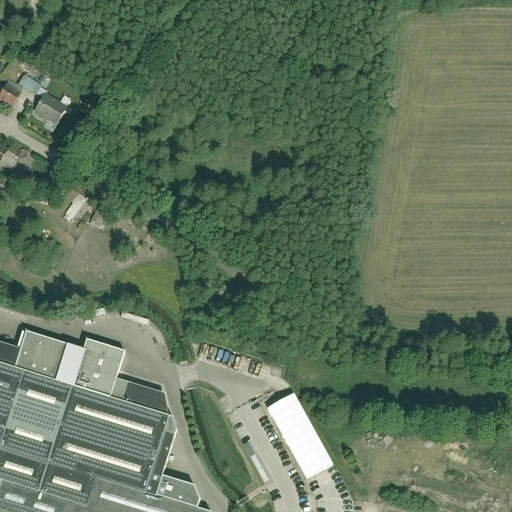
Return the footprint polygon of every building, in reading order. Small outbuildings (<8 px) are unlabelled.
[(18,94),(5,86),(0,93),(0,103),(9,109),(18,94)] [(66,107),(45,95),(35,113),(56,125),(66,107)] [(73,197),(64,218),(72,222),(81,200),(73,197)] [(169,412),(173,396),(164,393),(116,378),(125,352),(86,339),(83,349),(24,331),(18,349),(0,343),(0,511),(206,511),(196,508),(199,498),(202,489),(193,486),(160,476),(174,432),(178,420),(171,417),(167,416),(169,412)] [(331,467),(296,391),(265,406),(300,481),(331,467)]
